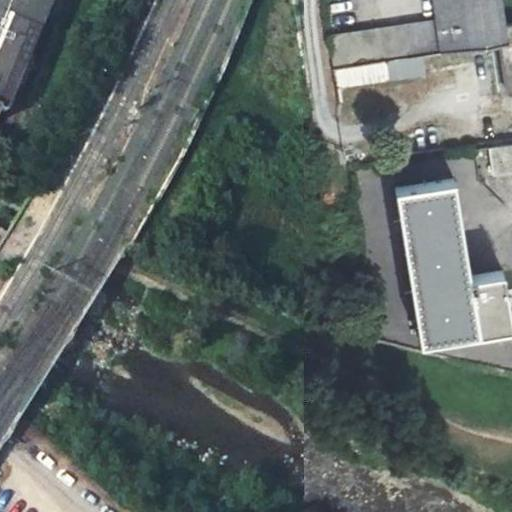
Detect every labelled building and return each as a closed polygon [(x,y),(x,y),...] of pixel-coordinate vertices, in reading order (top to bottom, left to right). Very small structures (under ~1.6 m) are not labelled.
[(0,0),(0,114),(1,115),(49,0),(0,0)] [(432,0),(436,28),(440,52),(463,49),(501,43),(505,42),(503,25),(498,0),(432,0)] [(511,23),(503,25),(505,42),(501,43),(508,93),(511,92),(511,23)] [(329,45),(333,68),(440,52),(436,28),(329,45)] [(465,65),(463,49),(440,52),(333,68),(336,86),(465,65)] [(511,141),(490,145),(494,173),(511,170),(511,141)] [(417,339),(492,327),(510,325),(502,269),(468,274),(454,177),(394,186),(417,339)]
